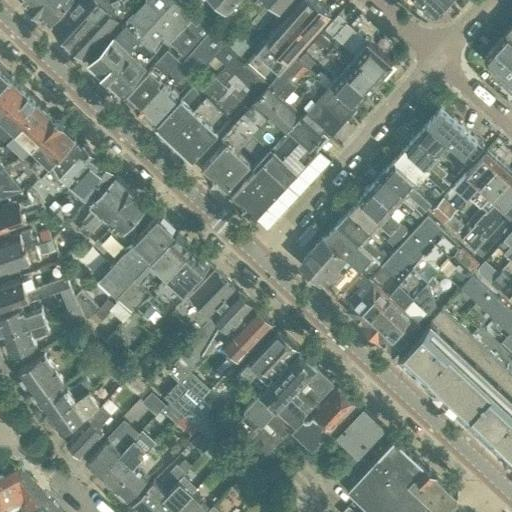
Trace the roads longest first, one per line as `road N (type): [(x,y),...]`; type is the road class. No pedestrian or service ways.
road 1 (residential): [(259,259),(0,15)]
road 2 (residential): [(503,486),(259,259)]
road 3 (residential): [(259,259),(435,59)]
